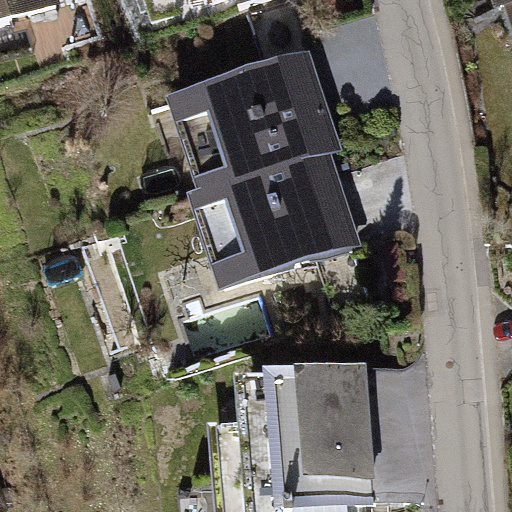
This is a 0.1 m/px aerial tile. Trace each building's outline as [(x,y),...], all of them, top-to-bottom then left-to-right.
[(51,0),(0,0),(0,25),(54,9),(51,0)] [(511,0),(499,0),(502,9),(511,5),(511,0)] [(333,154),(303,63),(184,102),(202,157),(193,160),(205,196),(323,158),(333,154)] [(205,196),(195,200),(208,238),(218,235),(236,290),(353,252),(323,158),(205,196)] [(364,375),(278,382),(282,425),(288,511),(309,511),(344,509),(374,507),(364,375)] [(309,511),(288,511),(282,425),(252,428),(255,471),(258,511),(344,511),(344,509),(309,511)] [(258,511),(255,471),(225,473),(228,511),(258,511)]
